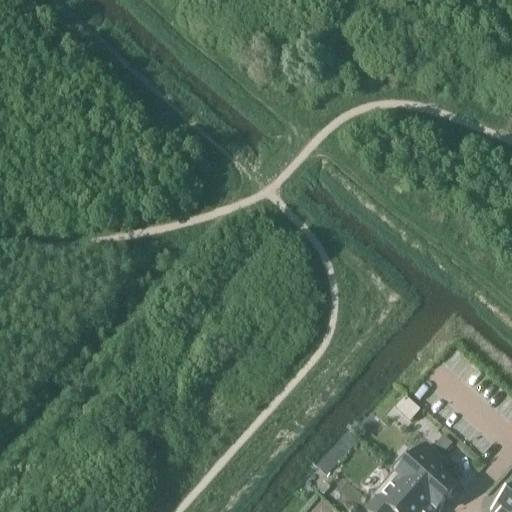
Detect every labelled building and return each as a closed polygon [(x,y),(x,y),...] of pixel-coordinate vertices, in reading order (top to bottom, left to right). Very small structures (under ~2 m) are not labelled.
[(421,411),(404,396),(385,416),(402,432),(421,411)] [(451,444),(442,436),(434,445),(443,453),(451,444)] [(410,450),(390,473),(392,475),(393,475),(434,511),(437,511),(456,492),(437,475),(446,465),(426,447),(417,457),(410,450)] [(376,503),(367,511),(434,511),(393,475),(392,475),(371,498),(376,503)] [(511,511),(511,489),(491,511),(511,511)]
